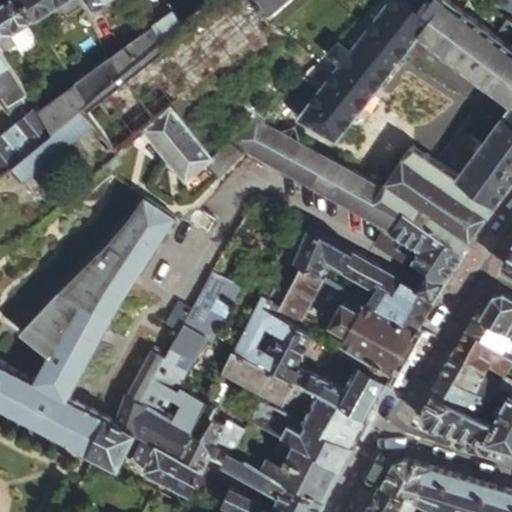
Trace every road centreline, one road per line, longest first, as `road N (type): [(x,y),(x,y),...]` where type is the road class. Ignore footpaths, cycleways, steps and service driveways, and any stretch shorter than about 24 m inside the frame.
road 1 (residential): [(380,430),(476,272)]
road 2 (residential): [(511,470),(380,430)]
